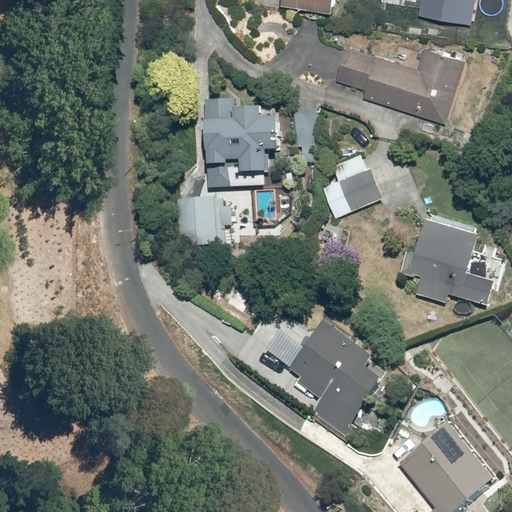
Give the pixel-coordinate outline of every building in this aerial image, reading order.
[(286,0),(286,3),(338,10),(339,0),(286,0)] [(483,0),(426,0),(425,15),(482,21),(483,0)] [(371,90),(369,96),(450,122),(470,58),(427,45),(421,66),(351,45),(340,80),(371,90)] [(209,174),(209,189),(221,189),(238,189),(237,161),(246,160),(247,172),(273,171),(272,154),(285,153),(284,141),(283,117),(267,117),(268,110),(267,105),(242,106),(242,99),(209,100),(212,174),(209,174)] [(303,158),(287,158),(287,171),(307,171),(307,160),(319,161),(319,145),(304,145),(303,158)] [(371,169),(365,154),(335,166),(341,182),(324,188),(337,221),(388,202),(375,168),(371,169)] [(223,196),(200,196),(201,245),(224,245),(223,225),(235,225),(235,207),(223,207),(223,196)] [(484,236),(433,219),(422,253),(412,250),(404,272),(425,279),(420,294),(449,304),(452,295),(491,308),(499,283),(472,273),(484,236)] [(380,353),(330,318),(295,368),(304,374),(299,381),(324,399),(316,410),(378,453),(404,416),(376,397),(389,379),(371,366),(380,353)] [(455,420),(404,461),(444,511),(459,511),(502,479),(455,420)]
